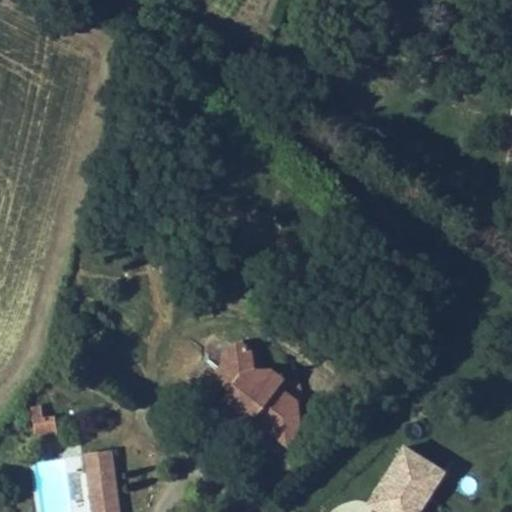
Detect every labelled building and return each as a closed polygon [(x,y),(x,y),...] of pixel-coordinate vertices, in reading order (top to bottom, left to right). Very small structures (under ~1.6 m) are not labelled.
[(258,429),(261,425),(294,453),(307,437),(303,408),(285,394),(293,385),(279,374),(270,385),(256,373),(254,352),(247,347),(232,349),(227,356),(229,368),(216,384),(233,397),(227,404),(258,429)] [(307,380),(293,385),(285,394),(303,408),(314,404),(307,380)] [(29,437),(54,439),(55,413),(31,412),(29,437)] [(417,511),(442,469),(399,445),(366,503),(381,511),(417,511)] [(119,511),(113,451),(83,454),(92,511),(119,511)]
